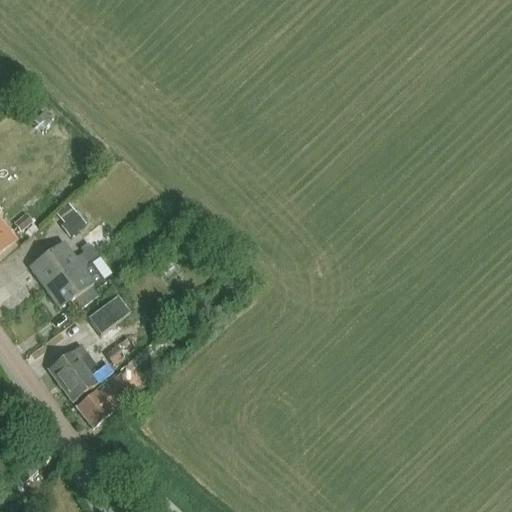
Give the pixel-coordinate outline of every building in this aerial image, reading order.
[(43,113),(35,121),(44,130),(52,123),(43,113)] [(0,176),(8,170),(0,160),(0,176)] [(70,173),(53,191),(64,201),(81,183),(70,173)] [(57,217),(65,227),(77,216),(69,207),(57,217)] [(25,215),(14,224),(21,232),(32,223),(25,215)] [(71,239),(86,227),(77,216),(65,227),(62,229),(65,232),(71,239)] [(0,256),(16,243),(1,226),(0,226),(0,256)] [(78,252),(81,257),(75,261),(63,245),(29,270),(35,279),(44,291),(79,266),(83,272),(92,266),(87,260),(93,256),(86,246),(78,252)] [(44,291),(59,312),(71,303),(78,313),(100,297),(97,293),(106,286),(98,275),(90,281),(83,272),(79,266),(44,291)] [(100,339),(130,317),(117,300),(87,322),(100,339)] [(112,368),(134,351),(126,341),(104,358),(112,368)] [(99,373),(81,349),(73,355),(73,354),(48,373),(72,405),(113,375),(107,367),(99,373)] [(134,394),(132,393),(139,388),(129,374),(122,379),(121,377),(97,397),(95,394),(76,410),(93,431),(113,415),(112,414),(134,394)] [(31,464),(7,484),(3,487),(12,497),(19,491),(24,496),(44,479),(31,464)]
